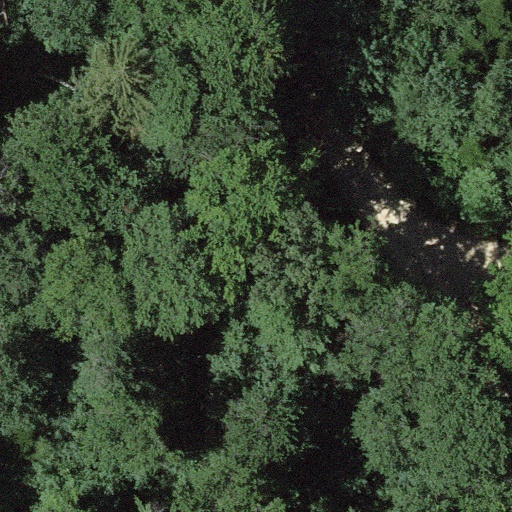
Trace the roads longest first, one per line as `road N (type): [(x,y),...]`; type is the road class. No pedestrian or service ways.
road 1 (track): [(511,425),(390,227),(273,65),(239,0)]
road 2 (track): [(511,260),(390,227)]
